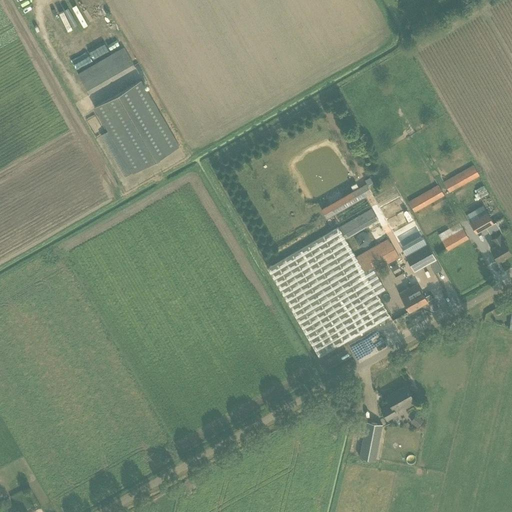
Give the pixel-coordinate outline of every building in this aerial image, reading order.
[(78,73),(89,93),(135,67),(124,47),(78,73)] [(141,79),(94,106),(108,131),(101,135),(125,177),(180,146),(141,79)] [(473,164),(443,181),(449,192),(479,175),(473,164)] [(438,184),(408,201),(414,212),(444,195),(438,184)] [(326,218),(364,196),(359,188),(321,210),(326,218)] [(388,218),(404,209),(400,201),(384,210),(388,218)] [(393,230),(414,218),(408,208),(388,220),(393,230)] [(371,209),(339,227),(346,239),(378,221),(371,209)] [(476,233),(494,223),(487,211),(469,221),(476,233)] [(365,268),(360,260),(359,258),(357,259),(346,239),(339,227),(338,226),(267,267),(319,356),(390,315),(377,293),(385,288),(375,271),(371,265),(365,268)] [(447,250),(468,237),(462,226),(441,238),(447,250)] [(361,245),(367,240),(362,233),(355,237),(361,245)] [(491,249),(497,260),(497,261),(511,253),(500,234),(492,239),(496,246),(491,249)] [(391,243),(360,260),(365,268),(371,265),(375,271),(399,257),(391,243)] [(429,263),(436,259),(427,243),(426,244),(405,256),(414,272),(429,263)] [(441,269),(436,259),(429,263),(435,273),(441,269)] [(417,283),(409,288),(398,293),(409,312),(427,301),(417,283)] [(330,359),(325,362),(328,368),(333,364),(330,359)] [(396,411),(414,401),(405,386),(386,397),(390,404),(381,409),(387,420),(398,415),(396,411)] [(423,420),(416,415),(410,422),(417,428),(423,420)] [(375,460),(382,424),(366,421),(359,457),(375,460)]
